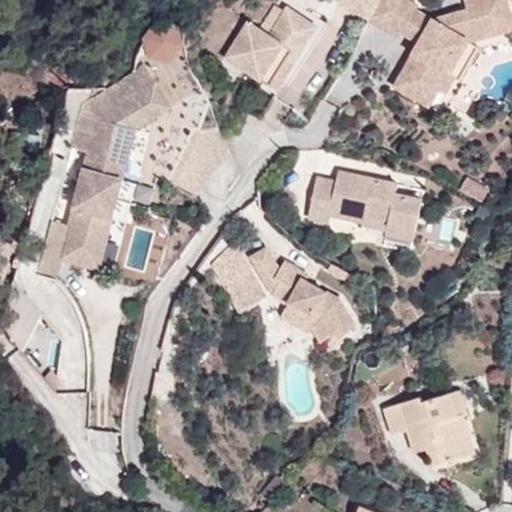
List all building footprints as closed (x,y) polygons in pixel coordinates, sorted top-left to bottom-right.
[(377,0),(340,0),(367,16),(376,2),(377,0)] [(380,0),(378,4),(371,15),(406,36),(409,32),(426,42),(400,85),(433,104),(443,87),(450,91),(458,78),(454,75),(473,41),(511,31),(511,0),(475,0),(472,1),(475,12),(439,21),(422,10),(424,6),(415,0),(380,0)] [(277,5),(261,30),(272,36),(287,11),(277,5)] [(251,23),(230,58),(280,90),(319,26),(289,8),(287,11),(272,36),(261,30),(251,23)] [(159,62),(188,43),(170,16),(142,36),(159,62)] [(458,78),(450,91),(456,94),(484,48),(511,41),(511,31),(473,41),(454,75),(458,78)] [(161,86),(100,121),(137,132),(175,110),(161,86)] [(443,87),(433,104),(441,108),(450,91),(443,87)] [(96,137),(77,132),(73,148),(91,152),(73,227),(54,223),(41,275),(58,279),(63,259),(103,269),(116,219),(125,180),(137,132),(100,121),(96,137)] [(332,215),(366,222),(366,214),(389,219),(388,224),(416,231),(423,197),(397,192),(399,182),(339,170),(337,181),(317,176),(308,218),(330,222),(332,215)] [(462,188),(484,200),(491,188),(469,176),(462,188)] [(142,184),(125,180),(116,219),(132,223),(142,184)] [(366,214),(366,222),(365,226),(387,231),(388,224),(389,219),(366,214)] [(388,224),(387,231),(386,235),(414,241),(416,231),(388,224)] [(234,243),(212,266),(240,314),(266,299),(234,243)] [(337,333),(340,338),(358,327),(340,298),(302,276),(298,274),(301,270),(285,261),(280,269),(266,245),(250,256),(273,294),(289,303),(284,311),(314,329),(323,342),(337,333)] [(310,334),(314,329),(284,311),(280,318),(310,334)] [(342,341),(340,338),(337,333),(323,342),(328,351),(342,341)] [(461,390),(451,393),(458,416),(463,414),(469,413),(461,390)] [(458,416),(451,393),(422,402),(420,397),(384,408),(392,437),(408,431),(413,447),(426,443),(428,449),(434,467),(476,454),(463,414),(458,416)] [(426,443),(413,447),(415,454),(428,449),(426,443)] [(268,500),(285,481),(277,473),(259,492),(268,500)]
